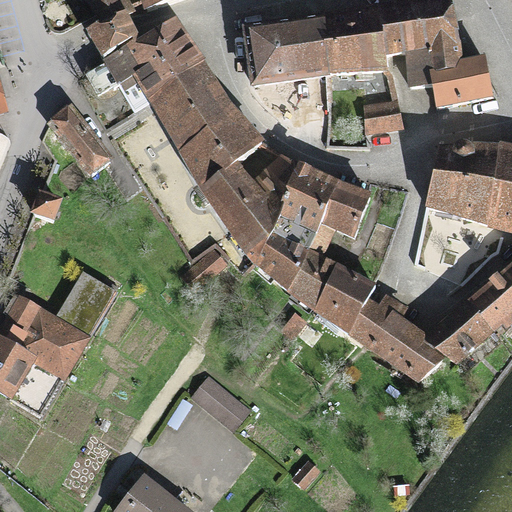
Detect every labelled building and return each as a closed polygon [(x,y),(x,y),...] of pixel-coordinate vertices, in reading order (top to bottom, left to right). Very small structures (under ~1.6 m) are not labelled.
[(92,0),(100,19),(102,24),(129,10),(132,16),(174,0),(92,0)] [(377,4),(385,58),(396,57),(404,56),(408,87),(434,84),(431,71),(464,65),(463,60),(455,5),(450,5),(450,1),(449,0),(401,0),(388,2),(377,4)] [(325,14),(326,20),(333,77),(389,72),(385,58),(377,4),(325,14)] [(99,51),(106,64),(144,38),(139,30),(132,16),(129,10),(102,24),(88,31),(99,51)] [(144,38),(106,64),(136,109),(148,101),(207,62),(176,17),(144,38)] [(326,20),(247,29),(254,87),(265,85),(325,78),(333,77),(326,20)] [(463,60),(464,65),(431,71),(434,84),(438,107),(492,98),(485,56),(463,60)] [(214,74),(207,62),(148,101),(179,151),(236,109),(214,74)] [(325,78),(265,85),(268,115),(277,126),(332,119),(325,78)] [(401,133),(397,103),(362,108),(366,137),(401,133)] [(114,160),(69,104),(45,123),(90,179),(114,160)] [(236,109),(179,151),(201,190),(250,261),(269,239),(271,234),(279,216),(281,205),(267,193),(253,180),(236,163),(242,159),(261,145),(263,140),(236,109)] [(498,146),(485,227),(511,234),(511,144),(499,142),(498,146)] [(485,227),(498,146),(438,146),(425,207),(465,222),(485,227)] [(281,205),(298,166),(281,156),(253,180),(267,193),(281,205)] [(281,205),(279,216),(310,230),(316,233),(320,224),(337,182),(298,166),(281,205)] [(337,182),(320,224),(337,231),(354,238),(371,196),(337,182)] [(61,201),(41,197),(36,218),(56,222),(61,201)] [(465,222),(425,207),(415,204),(402,269),(449,287),(450,282),(459,245),(465,222)] [(320,224),(316,233),(310,230),(304,250),(310,252),(324,258),(337,231),(320,224)] [(269,239),(250,261),(285,295),(305,264),(294,256),(298,248),(271,234),(269,239)] [(459,245),(450,282),(466,289),(483,276),(495,257),(459,245)] [(294,256),(305,264),(285,295),(311,312),(336,264),(331,261),(324,258),(310,252),(304,250),(298,248),(294,256)] [(213,249),(180,275),(192,290),(225,264),(213,249)] [(511,262),(506,267),(466,301),(494,332),(501,327),(505,331),(511,324),(511,262)] [(336,264),(311,312),(346,335),(367,300),(371,292),(376,285),(336,264)] [(85,274),(56,318),(94,343),(123,300),(85,274)] [(0,329),(0,339),(37,364),(66,384),(94,343),(56,318),(23,296),(0,329)] [(367,300),(346,335),(416,385),(446,356),(427,336),(410,326),(403,320),(409,309),(385,296),(380,306),(367,300)] [(446,319),(427,336),(446,356),(456,367),(494,332),(466,301),(446,319)] [(294,314),(281,329),(292,338),(306,322),(294,314)] [(37,364),(0,339),(0,398),(9,405),(37,364)] [(255,417),(209,380),(192,401),(238,438),(255,417)] [(309,464),(292,481),(304,492),(320,475),(309,464)] [(187,511),(146,476),(114,511),(187,511)]
